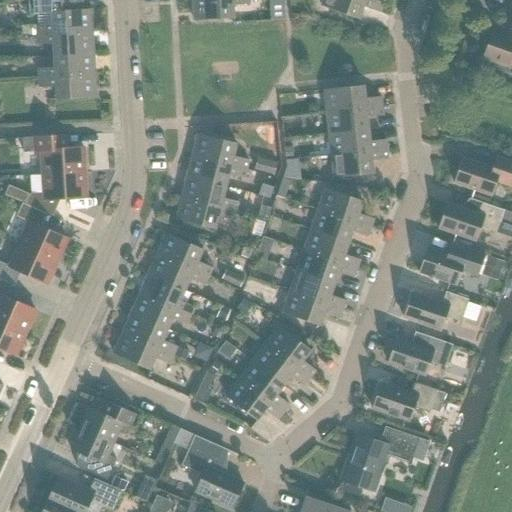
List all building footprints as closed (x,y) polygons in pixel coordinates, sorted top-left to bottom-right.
[(81,0),(27,0),(29,14),(37,14),(37,25),(36,25),(37,35),(92,32),(91,10),(82,10),(81,0)] [(248,0),(192,0),(194,20),(234,18),(233,5),(249,5),(248,0)] [(378,12),(382,3),(372,0),(323,0),(321,6),(359,19),(363,7),(378,12)] [(511,15),(510,15),(503,36),(492,32),(483,59),(511,68),(511,15)] [(92,32),(37,35),(37,45),(53,44),(54,56),(93,54),(92,32)] [(38,69),(39,78),(95,75),(93,54),(54,56),(54,68),(38,69)] [(95,75),(39,78),(39,88),(55,87),(56,100),(96,98),(95,75)] [(324,90),(326,112),(382,106),(381,97),(365,99),(363,86),(324,90)] [(382,106),(326,112),(329,134),(368,129),(367,118),(383,116),(382,106)] [(329,134),(331,155),(387,149),(386,140),(370,141),(368,129),(329,134)] [(198,134),(192,156),(247,169),(249,160),(233,156),(236,144),(198,134)] [(42,175),(85,172),(84,148),(54,150),(53,137),(22,138),(23,153),(41,152),(42,175)] [(294,159),(293,147),(285,148),(287,160),(294,159)] [(387,149),(331,155),(334,178),(373,173),(372,161),(388,159),(387,149)] [(192,156),(187,177),(226,186),(229,175),(244,179),(247,169),(192,156)] [(511,162),(496,157),(492,168),(462,158),(454,183),(492,196),(496,182),(511,187),(511,162)] [(258,158),(254,170),(274,176),(277,163),(258,158)] [(86,197),(85,172),(42,175),(43,193),(31,194),(26,204),(47,213),(53,216),(60,198),(86,197)] [(187,177),(182,198),(236,211),(238,202),(223,198),(226,186),(187,177)] [(26,194),(14,189),(10,198),(22,203),(26,194)] [(318,210),(371,228),(374,219),(359,214),(363,201),(325,189),(318,210)] [(236,211),(182,198),(176,220),(215,229),(218,217),(234,221),(236,211)] [(447,203),(438,228),(476,241),(481,228),(496,233),(511,238),(511,236),(511,212),(504,210),(481,202),(470,199),(467,210),(461,208),(447,203)] [(29,222),(19,244),(58,261),(68,238),(41,227),(46,214),(22,203),(16,217),(29,222)] [(258,216),(269,219),(271,208),(261,206),(258,216)] [(311,230),(348,243),(352,232),(367,237),(371,228),(318,210),(311,230)] [(251,235),(261,237),(265,222),(255,220),(251,235)] [(345,254),(348,243),(311,230),(304,251),(357,269),(360,260),(345,254)] [(157,254),(208,277),(212,268),(198,261),(203,250),(166,234),(157,254)] [(0,278),(0,279),(15,285),(20,272),(48,283),(58,261),(19,244),(9,267),(0,262),(0,278)] [(476,277),(484,254),(461,246),(457,258),(427,247),(419,272),(457,285),(461,272),(476,277)] [(255,251),(243,247),(240,258),(252,262),(255,251)] [(256,258),(266,261),(269,253),(259,250),(256,258)] [(297,271),(334,284),(338,273),(353,278),(357,269),(304,251),(297,271)] [(208,277),(157,254),(148,274),(185,290),(190,279),(213,289),(217,281),(208,277)] [(504,262),(488,257),(483,271),(499,277),(504,262)] [(244,279),(226,270),(222,280),(240,289),(244,279)] [(330,295),(334,284),(297,271),(290,291),(342,310),(346,300),(330,295)] [(180,301),(185,290),(148,274),(140,294),(191,316),(195,307),(180,301)] [(339,319),(342,310),(290,291),(282,313),(320,326),(324,313),(339,319)] [(461,322),(469,299),(446,292),(442,303),(412,293),(403,318),(441,331),(446,317),(461,322)] [(0,321),(26,333),(36,310),(0,294),(0,321)] [(131,313),(168,329),(172,318),(187,325),(191,316),(140,294),(131,313)] [(253,305),(244,299),(237,310),(246,316),(253,305)] [(230,312),(221,308),(216,319),(225,322),(230,312)] [(163,340),(168,329),(131,313),(122,333),(173,356),(177,347),(163,340)] [(0,348),(16,355),(26,333),(0,321),(0,348)] [(279,326),(265,344),(310,378),(316,370),(303,361),(311,350),(279,326)] [(212,335),(221,339),(223,331),(215,328),(212,335)] [(453,345),(430,337),(415,332),(411,343),(396,338),(388,363),(425,376),(430,362),(445,368),(453,345)] [(173,356),(122,333),(113,354),(150,370),(155,358),(170,364),(173,356)] [(218,351),(228,359),(236,349),(225,341),(218,351)] [(310,378),(265,344),(252,361),(284,385),(291,376),(304,386),(310,378)] [(177,347),(173,356),(185,361),(189,352),(177,347)] [(239,378),(283,412),(289,405),(276,395),(284,385),(252,361),(239,378)] [(207,372),(201,385),(208,389),(214,376),(214,377),(221,367),(215,362),(208,372),(207,372)] [(195,377),(183,371),(178,383),(190,389),(195,377)] [(278,420),(283,412),(239,378),(225,396),(257,420),(265,410),(278,420)] [(437,390),(415,382),(411,394),(381,383),(372,408),(410,421),(414,408),(429,413),(431,410),(440,413),(445,397),(436,394),(437,390)] [(89,407),(80,428),(113,443),(118,432),(126,435),(135,414),(106,401),(101,412),(89,407)] [(411,464),(419,439),(385,427),(380,442),(357,435),(342,481),(373,492),(385,455),(411,464)] [(113,443),(80,428),(71,449),(82,454),(77,466),(107,480),(116,459),(108,456),(113,443)] [(155,461),(165,466),(172,448),(163,444),(155,461)] [(219,472),(224,461),(190,446),(181,466),(203,475),(195,492),(232,508),(243,483),(219,472)] [(48,500),(73,511),(85,511),(90,502),(113,511),(122,491),(95,479),(89,491),(59,477),(48,500)] [(128,483),(115,477),(111,486),(124,491),(128,483)] [(135,497),(147,503),(150,495),(138,490),(135,497)] [(151,511),(167,511),(170,511),(173,502),(157,496),(150,511),(151,511)] [(350,511),(351,511),(305,496),(299,511),(350,511)] [(73,511),(48,500),(42,511),(73,511)]
